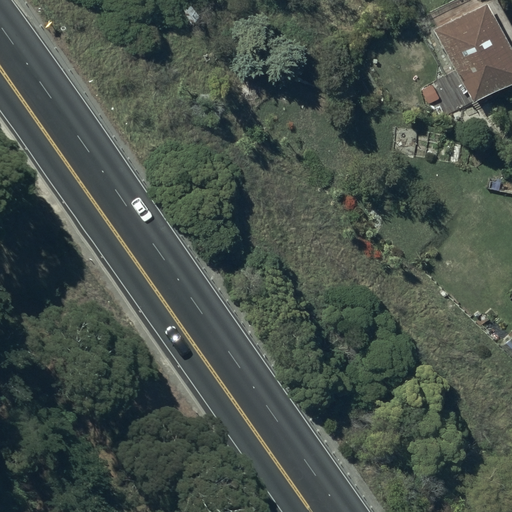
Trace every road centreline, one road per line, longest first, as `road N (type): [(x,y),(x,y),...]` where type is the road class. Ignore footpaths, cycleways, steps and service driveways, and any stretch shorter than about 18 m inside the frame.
road 1 (trunk): [(325,511),(0,45)]
road 2 (track): [(0,286),(82,425),(146,511)]
